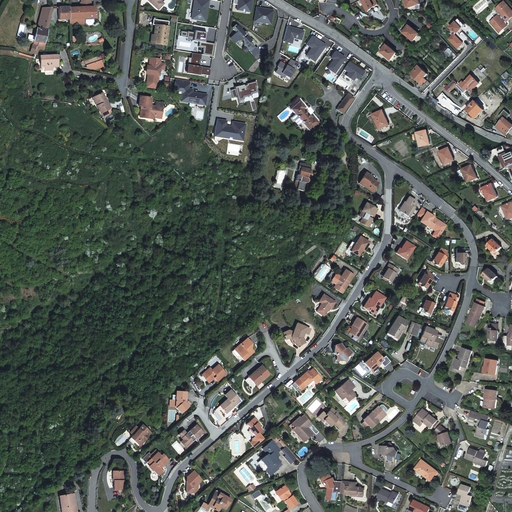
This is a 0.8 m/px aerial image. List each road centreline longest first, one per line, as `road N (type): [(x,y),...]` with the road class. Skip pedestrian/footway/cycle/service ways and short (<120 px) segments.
road 1 (residential): [(388,164),(384,245),(321,345),(284,376)]
road 2 (residential): [(284,376),(180,466),(164,509)]
road 3 (residential): [(511,189),(379,79)]
road 4 (residential): [(91,511),(92,480),(114,451),(130,459),(147,508),(164,509)]
road 5 (residential): [(388,164),(469,233),(471,280)]
road 6 (residential): [(511,142),(453,115),(386,69)]
road 7 (residential): [(132,0),(124,93),(132,133)]
